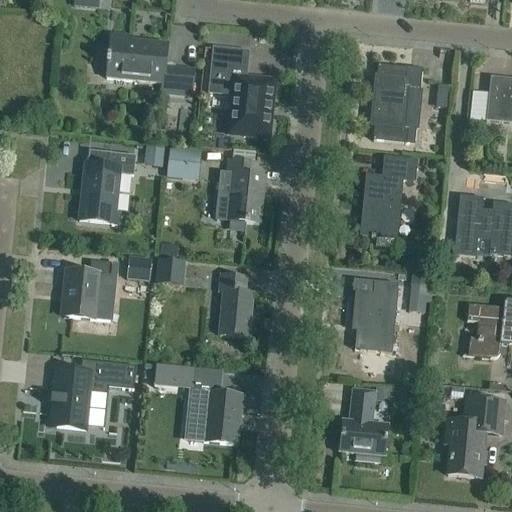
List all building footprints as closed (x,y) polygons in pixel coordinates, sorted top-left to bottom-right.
[(129,39),(108,37),(104,80),(159,86),(158,95),(190,98),(193,72),(163,69),(165,47),(129,43),(129,39)] [(212,51),(209,79),(234,81),(228,135),(266,139),(272,84),(244,82),(247,54),(212,51)] [(371,127),(373,127),(372,143),(414,146),(420,72),(378,67),(377,80),(375,80),(371,127)] [(489,79),(484,123),(511,126),(511,86),(490,84),(490,79),(489,79)] [(436,97),(448,98),(449,88),(437,87),(436,97)] [(145,159),(162,160),(163,150),(146,148),(145,159)] [(169,150),(168,166),(200,169),(201,154),(169,150)] [(82,189),(84,189),(82,214),(80,214),(79,224),(117,227),(118,217),(114,217),(118,177),(133,179),(135,158),(108,156),(107,170),(84,168),(82,189)] [(359,238),(395,242),(401,182),(413,184),(415,161),(384,158),(381,180),(365,178),(359,238)] [(228,224),(258,227),(263,179),(254,178),(255,166),(227,163),(226,176),(233,177),(228,224)] [(478,201),(459,199),(453,257),(474,259),(476,238),(492,239),(490,256),(509,258),(511,228),(511,207),(493,206),(492,215),(476,214),(478,201)] [(176,260),(177,249),(160,246),(158,258),(176,260)] [(126,282),(148,285),(151,262),(128,260),(126,282)] [(184,265),(155,262),(153,285),(181,288),(184,265)] [(89,276),(65,274),(60,320),(77,321),(76,331),(78,334),(87,334),(90,332),(91,323),(94,323),(99,284),(112,285),(114,267),(90,264),(89,276)] [(193,276),(191,296),(211,298),(209,318),(203,318),(201,334),(207,335),(205,354),(240,357),(245,299),(231,298),(233,280),(193,276)] [(354,294),(351,324),(356,324),(355,334),(353,352),(384,355),(388,315),(394,315),(396,299),(397,287),(373,285),(355,283),(354,294)] [(411,287),(409,304),(426,306),(433,307),(434,290),(411,287)] [(493,362),(494,362),(495,362),(497,361),(497,360),(498,359),(499,359),(499,358),(499,356),(500,347),(511,348),(511,303),(507,303),(506,303),(505,304),(504,305),(503,306),(502,312),(468,309),(466,325),(478,326),(476,338),(470,337),(468,360),(493,362)] [(51,409),(49,429),(85,433),(85,430),(89,394),(107,396),(108,391),(133,393),(135,369),(82,364),(80,376),(58,373),(54,373),(52,399),(51,409)] [(189,393),(183,443),(203,445),(236,448),(241,401),(218,398),(219,386),(195,384),(194,394),(189,393)] [(338,455),(385,459),(388,429),(371,427),(374,395),(352,392),(349,416),(352,416),(351,425),(341,424),(338,455)] [(464,425),(446,423),(444,446),(450,447),(447,477),(480,481),(484,436),(500,438),(503,405),(466,401),(464,425)]
